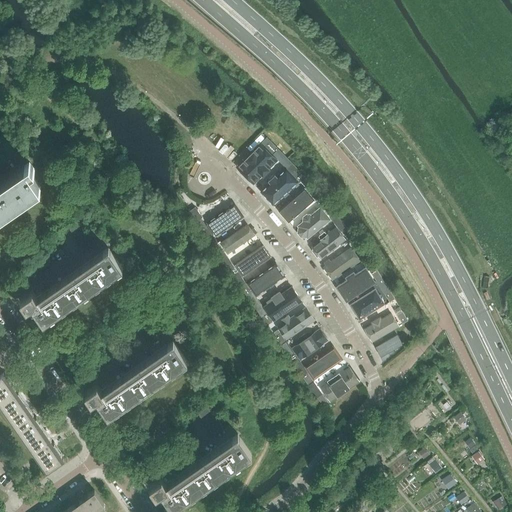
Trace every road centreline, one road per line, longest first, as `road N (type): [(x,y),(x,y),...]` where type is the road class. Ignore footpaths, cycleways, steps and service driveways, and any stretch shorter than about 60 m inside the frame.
road 1 (track): [(231,511),(268,441),(255,392),(90,143),(15,74)]
road 2 (primary): [(201,0),(306,94),(376,175),(442,279),(511,422)]
road 3 (primary): [(511,380),(462,277),(390,165),(319,81),(230,0)]
road 4 (residential): [(273,511),(375,400),(377,386),(320,286),(232,182)]
road 5 (residential): [(105,457),(0,311)]
